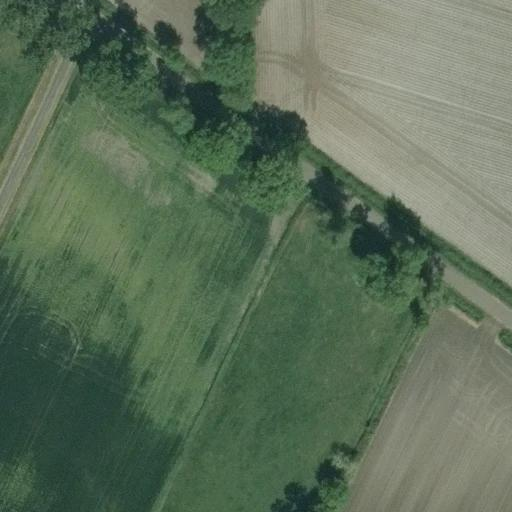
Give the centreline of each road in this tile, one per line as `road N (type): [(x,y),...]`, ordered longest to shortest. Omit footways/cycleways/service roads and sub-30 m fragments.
road 1 (residential): [(511,332),(35,0)]
road 2 (track): [(84,34),(0,206)]
